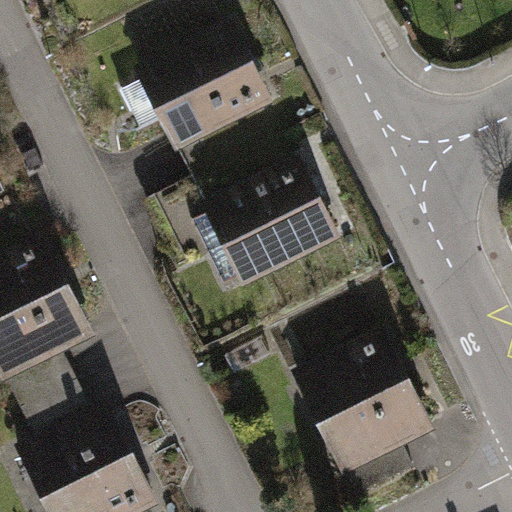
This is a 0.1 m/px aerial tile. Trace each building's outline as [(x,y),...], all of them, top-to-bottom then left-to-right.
[(275,97),(235,15),(113,74),(139,127),(162,115),(177,145),(275,97)] [(351,231),(312,152),(194,209),(233,288),(351,231)] [(51,232),(0,258),(0,361),(26,412),(87,381),(67,341),(99,325),(51,232)] [(387,326),(290,375),(352,496),(409,467),(395,440),(435,419),(387,326)] [(43,444),(23,455),(52,511),(138,511),(160,501),(115,412),(106,416),(87,381),(26,412),(43,444)]
